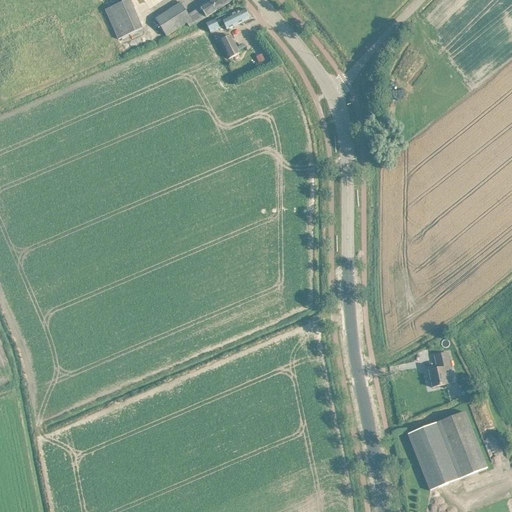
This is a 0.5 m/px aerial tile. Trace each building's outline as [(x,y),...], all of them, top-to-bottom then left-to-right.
[(142,29),(129,0),(105,11),(118,40),(142,29)] [(232,2),(230,0),(212,0),(199,8),(206,18),(232,2)] [(180,4),(155,20),(166,37),(191,21),(180,4)] [(205,24),(210,33),(224,26),(226,31),(249,19),(245,10),(241,12),(239,9),(215,21),(214,20),(205,24)] [(239,55),(231,36),(219,41),(228,60),(239,55)] [(447,354),(434,357),(437,370),(429,372),(432,389),(447,386),(444,372),(451,371),(447,354)] [(465,413),(436,424),(459,480),(487,469),(465,413)] [(459,480),(436,424),(408,435),(430,492),(459,480)]
